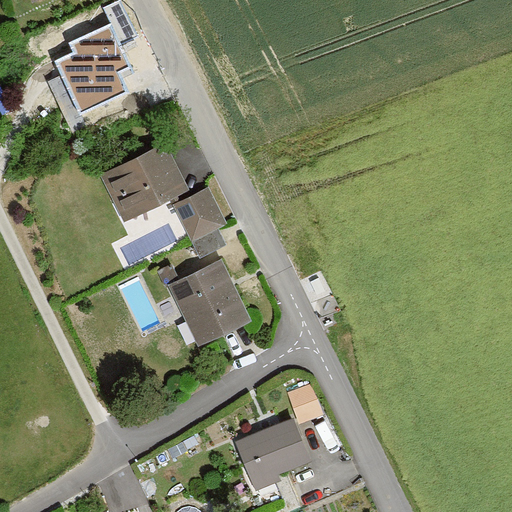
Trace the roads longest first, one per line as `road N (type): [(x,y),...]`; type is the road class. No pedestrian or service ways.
road 1 (residential): [(312,339),(148,0)]
road 2 (residential): [(0,215),(116,456)]
road 3 (residential): [(312,339),(116,456)]
road 4 (residential): [(312,339),(398,511)]
